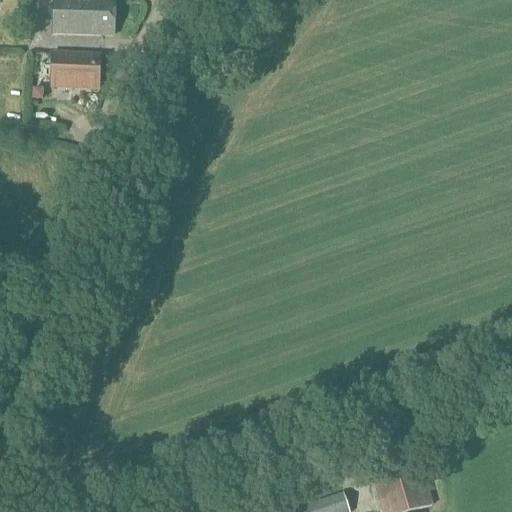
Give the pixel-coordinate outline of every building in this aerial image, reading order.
[(114,37),(115,0),(55,0),(54,35),(114,37)] [(101,91),(102,56),(52,54),(50,89),(101,91)] [(411,400),(384,409),(391,428),(418,419),(411,400)] [(365,438),(390,429),(383,411),(359,420),(365,438)] [(381,511),(408,511),(430,505),(419,465),(372,479),(381,511)] [(349,511),(344,494),(289,511),(349,511)]
